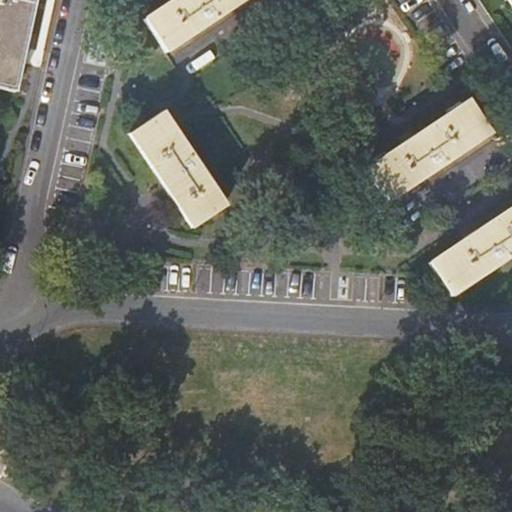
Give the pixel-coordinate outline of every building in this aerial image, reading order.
[(0,0),(0,88),(16,92),(35,0),(0,0)] [(252,14),(243,0),(198,0),(142,38),(165,72),(252,14)] [(243,0),(252,14),(273,0),(243,0)] [(511,0),(492,0),(509,25),(511,23),(511,0)] [(467,102),(411,140),(366,169),(389,202),(490,135),(467,102)] [(192,228),(225,206),(162,113),(129,135),(172,199),(192,228)] [(511,207),(457,245),(430,264),(452,296),(511,255),(511,207)]
